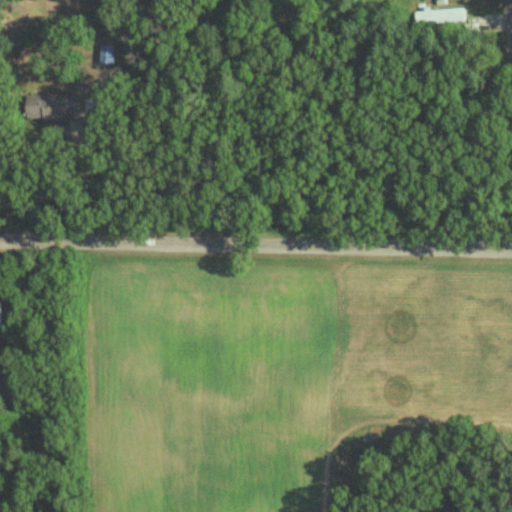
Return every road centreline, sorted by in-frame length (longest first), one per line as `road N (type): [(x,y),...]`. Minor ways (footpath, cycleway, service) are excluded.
road 1 (residential): [(0,240),(511,249)]
road 2 (residential): [(84,0),(83,242)]
